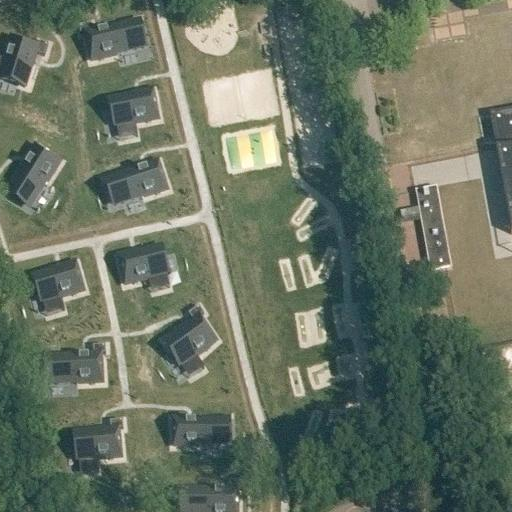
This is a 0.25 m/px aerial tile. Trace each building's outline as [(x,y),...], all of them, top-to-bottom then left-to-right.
[(90,25),(78,28),(80,37),(85,36),(91,63),(117,57),(117,56),(136,52),(130,26),(131,26),(131,25),(92,34),(90,25)] [(4,65),(0,77),(0,80),(24,89),(24,90),(25,90),(36,56),(44,58),(48,46),(39,44),(38,48),(12,40),(4,65)] [(153,93),(110,101),(110,103),(111,103),(116,129),(132,125),(132,126),(158,121),(153,93)] [(511,112),(489,116),(495,148),(496,153),(503,196),(511,237),(511,236),(511,112)] [(35,149),(10,189),(11,190),(12,189),(34,203),(45,186),(59,164),(35,149)] [(158,165),(113,179),(113,181),(114,180),(122,206),(142,199),(142,200),(167,191),(158,165)] [(414,193),(429,274),(451,270),(436,189),(414,193)] [(161,249),(118,259),(125,287),(151,280),(166,276),(160,250),(161,250),(161,249)] [(76,266),(34,278),(34,279),(35,279),(42,305),(58,300),(84,293),(76,266)] [(193,323),(163,343),(164,344),(165,343),(180,365),(193,356),(215,341),(200,318),(203,316),(198,308),(188,316),(193,323)] [(93,357),(53,359),(53,360),(54,360),(56,387),(76,386),(103,384),(101,356),(105,356),(105,348),(92,348),(93,357)] [(220,417),(172,419),(174,447),(200,446),(220,445),(219,418),(220,418),(220,417)] [(110,432),(75,435),(75,436),(76,436),(78,463),(94,461),(94,462),(121,459),(119,431),(123,431),(122,422),(109,423),(110,432)] [(189,492),(189,493),(191,493),(191,494),(190,511),(237,511),(237,492),(242,492),(242,486),(242,483),(229,483),(229,488),(229,492),(207,492),(189,492)]
